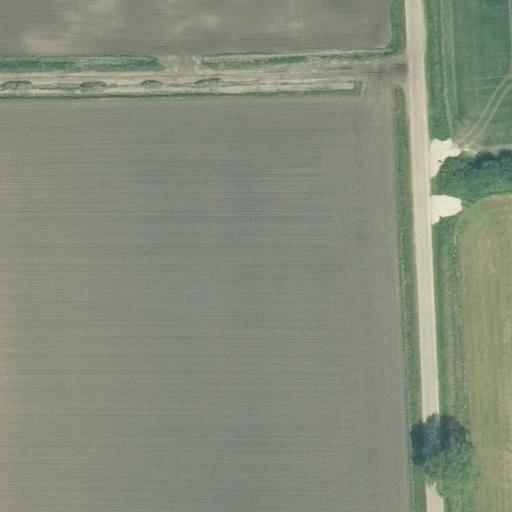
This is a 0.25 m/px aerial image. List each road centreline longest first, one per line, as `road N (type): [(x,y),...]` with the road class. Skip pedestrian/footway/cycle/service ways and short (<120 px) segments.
road 1 (unclassified): [(433,511),(411,0)]
road 2 (track): [(415,71),(0,79)]
